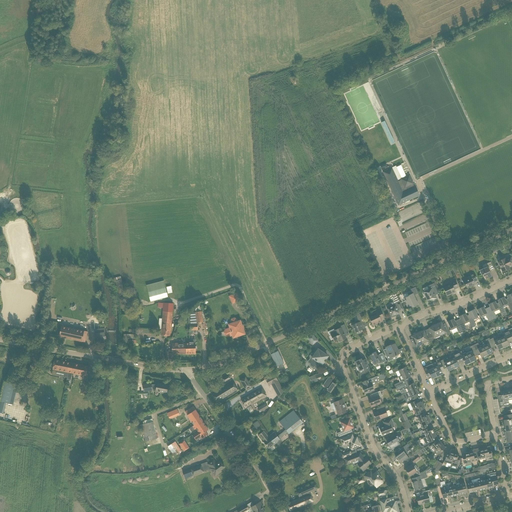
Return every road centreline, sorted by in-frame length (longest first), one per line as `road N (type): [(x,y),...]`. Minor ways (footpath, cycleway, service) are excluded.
road 1 (unclassified): [(186,369),(225,361),(452,257)]
road 2 (unclassified): [(408,511),(343,367),(345,351),(398,326)]
road 3 (unclassified): [(186,369),(0,337)]
road 4 (unclassified): [(282,511),(186,369)]
road 5 (unclassified): [(398,326),(511,279)]
